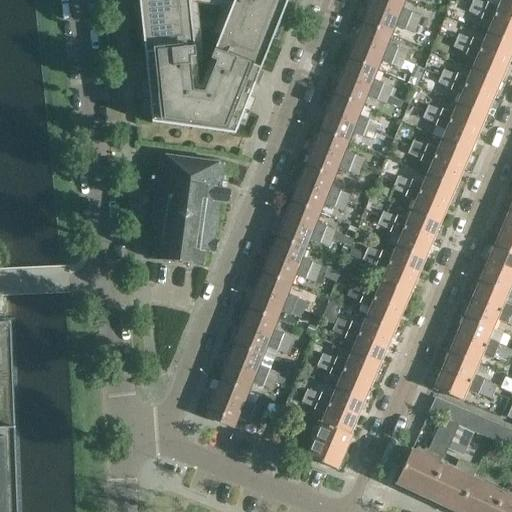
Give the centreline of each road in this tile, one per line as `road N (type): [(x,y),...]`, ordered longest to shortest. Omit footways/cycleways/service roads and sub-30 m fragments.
road 1 (residential): [(158,439),(337,0)]
road 2 (residential): [(345,511),(511,123)]
road 3 (residential): [(108,278),(78,0)]
road 4 (residential): [(331,511),(158,439)]
road 5 (residential): [(118,442),(108,278)]
